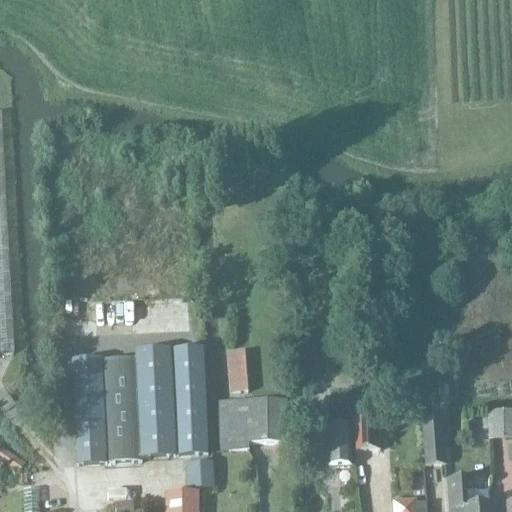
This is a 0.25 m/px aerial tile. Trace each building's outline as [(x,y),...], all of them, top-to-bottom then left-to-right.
[(0,115),(0,355),(14,355),(1,115),(0,115)] [(135,363),(72,366),(75,432),(77,467),(107,466),(141,464),(141,460),(174,458),(209,456),(204,351),(135,354),(135,363)] [(227,355),(230,396),(248,394),(245,354),(227,355)] [(288,403),(248,404),(249,446),(288,446),(288,403)] [(511,413),(489,414),(490,442),(511,441),(511,413)] [(354,423),(355,454),(380,453),(379,422),(354,423)] [(423,425),(426,469),(446,467),(442,423),(423,425)] [(326,430),(328,470),(352,469),(350,429),(326,430)] [(186,467),(187,492),(213,491),(212,465),(186,467)] [(491,511),(491,507),(477,508),(475,481),(447,483),(449,511),(491,511)] [(165,496),(164,511),(199,511),(199,495),(165,496)]
